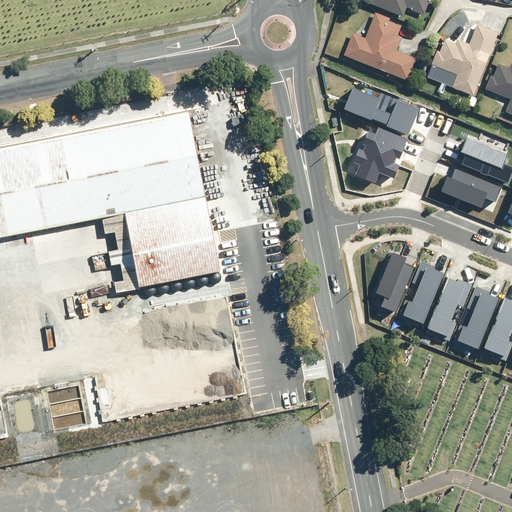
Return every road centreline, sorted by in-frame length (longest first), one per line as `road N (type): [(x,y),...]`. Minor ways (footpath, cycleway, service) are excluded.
road 1 (tertiary): [(318,230),(372,511)]
road 2 (unknown): [(0,259),(60,245),(73,250),(85,302),(81,338),(0,379)]
road 3 (residential): [(318,230),(405,218),(511,256)]
road 4 (tertiary): [(96,68),(219,36),(254,14)]
road 5 (tertiary): [(259,56),(96,68)]
road 6 (tertiary): [(301,51),(310,189)]
road 7 (tertiary): [(310,189),(269,61)]
